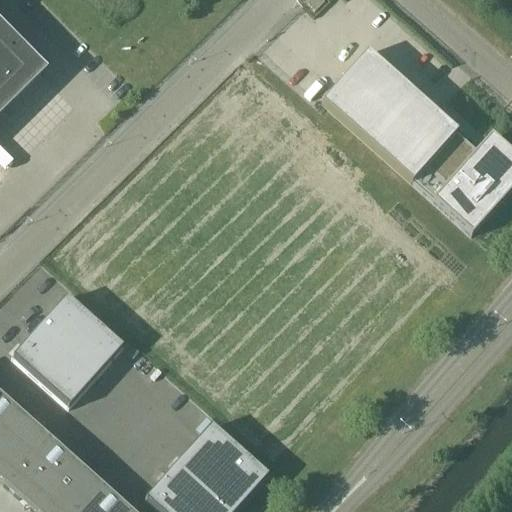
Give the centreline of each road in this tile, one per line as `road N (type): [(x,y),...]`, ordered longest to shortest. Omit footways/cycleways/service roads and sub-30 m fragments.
road 1 (unclassified): [(281,0),(0,275)]
road 2 (secondary): [(511,291),(344,496)]
road 3 (secondary): [(344,496),(378,476),(511,331)]
road 4 (unclassified): [(408,0),(511,87)]
